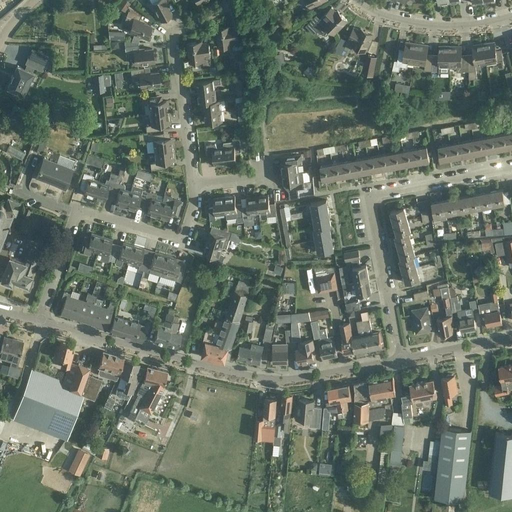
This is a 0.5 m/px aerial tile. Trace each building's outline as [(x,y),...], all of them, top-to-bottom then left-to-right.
[(124,0),(121,0),(119,4),(127,9),(130,4),(124,0)] [(158,0),(152,3),(151,4),(156,12),(161,20),(172,14),(166,2),(169,0),(158,0)] [(334,34),(340,28),(347,21),(337,11),(336,12),(331,8),(318,21),(313,26),(318,31),(320,33),(322,33),(328,28),(334,34)] [(134,34),(137,35),(140,36),(147,38),(151,26),(139,21),(141,16),(128,11),(124,22),(131,25),(129,31),(134,34)] [(309,23),(313,26),(318,21),(314,17),(309,23)] [(232,50),(239,49),(244,48),(243,42),(238,42),(238,40),(238,37),(237,27),(230,28),(230,26),(216,28),(217,38),(218,47),(231,45),(232,50)] [(346,44),(345,45),(352,48),(353,46),(356,47),(365,52),(373,35),(361,28),(360,30),(354,28),(346,44)] [(112,32),(111,40),(120,40),(121,32),(112,32)] [(134,34),(131,42),(138,43),(140,36),(137,35),(134,34)] [(139,50),(138,45),(138,43),(131,42),(124,41),(125,46),(126,58),(134,57),(135,64),(154,62),(152,49),(139,50)] [(190,62),(200,61),(203,61),(204,65),(211,64),(210,53),(209,43),(202,43),(202,41),(187,43),(190,62)] [(341,55),(345,45),(346,44),(339,41),(334,51),(341,55)] [(408,62),(414,63),(417,43),(406,42),(404,53),(399,52),(397,61),(394,60),(392,70),(399,71),(400,66),(407,67),(408,62)] [(494,42),(483,44),(486,63),(493,62),(494,68),(504,67),(502,52),(496,53),(494,42)] [(424,70),(431,71),(433,57),(426,57),(428,45),(417,43),(414,63),(425,64),(424,70)] [(476,65),(486,63),(483,44),(472,45),(474,57),(468,57),(469,71),(469,79),(477,78),(476,71),(476,65)] [(439,66),(450,66),(450,46),(439,46),(439,58),(433,57),(431,71),(439,72),(439,66)] [(457,72),(462,72),(469,71),(468,57),(461,58),(461,46),(450,46),(450,66),(457,66),(457,72)] [(47,56),(32,49),(26,63),(27,63),(24,69),(17,66),(14,73),(13,73),(10,79),(11,80),(8,88),(23,94),(33,73),(32,72),(34,66),(41,70),(47,56)] [(368,56),(366,68),(375,69),(377,58),(368,56)] [(309,66),(304,71),(310,76),(314,72),(309,66)] [(144,68),(134,69),(131,70),(132,81),(140,80),(141,87),(160,85),(158,72),(145,74),(144,68)] [(109,75),(102,75),(102,81),(103,86),(110,85),(109,75)] [(235,79),(236,88),(245,86),(244,78),(235,79)] [(197,81),(198,92),(215,90),(214,85),(221,84),(221,79),(197,81)] [(395,89),(395,90),(402,91),(403,84),(396,83),(396,85),(395,89)] [(245,86),(236,88),(237,95),(247,93),(245,86)] [(216,100),(215,90),(198,92),(199,102),(220,100),(216,100)] [(150,114),(169,112),(168,101),(162,102),(161,96),(142,98),(143,104),(148,103),(150,114)] [(221,110),(220,100),(199,102),(199,103),(203,102),(204,112),(221,110)] [(246,119),(245,107),(237,108),(239,120),(246,119)] [(223,121),(221,110),(204,112),(206,123),(223,121)] [(170,123),(169,112),(150,114),(151,125),(146,126),(146,131),(160,130),(159,124),(170,123)] [(46,128),(37,151),(42,153),(51,130),(46,128)] [(500,149),(511,147),(509,133),(497,135),(500,149)] [(154,151),(174,149),(172,138),(161,139),(160,134),(147,135),(147,134),(139,135),(140,140),(153,139),(154,151)] [(500,149),(497,135),(486,137),(488,151),(500,149)] [(476,153),(488,151),(486,137),(474,139),(476,153)] [(239,139),(240,141),(223,143),(224,147),(225,164),(236,163),(236,154),(241,154),(241,151),(249,150),(248,138),(239,139)] [(465,156),(476,153),(474,139),(462,142),(465,156)] [(453,158),(465,156),(462,142),(450,144),(453,158)] [(214,165),(225,164),(224,147),(217,148),(215,144),(206,145),(208,157),(213,157),(214,165)] [(438,146),(439,150),(441,160),(453,158),(450,144),(438,146)] [(415,149),(417,163),(430,160),(427,147),(415,149)] [(175,160),(174,149),(154,151),(155,162),(150,163),(151,169),(164,167),(164,161),(175,160)] [(406,165),(417,163),(415,149),(403,151),(406,165)] [(394,167),(406,165),(403,151),(391,153),(394,167)] [(380,156),(382,169),(394,167),(391,153),(380,156)] [(282,174),(299,172),(298,165),(302,164),(301,155),(281,157),(282,163),(280,163),(282,174)] [(370,171),(382,169),(380,156),(368,158),(370,171)] [(44,158),(37,177),(64,188),(72,169),(44,158)] [(358,174),(370,171),(368,158),(356,160),(358,174)] [(358,174),(356,160),(344,162),(347,176),(358,174)] [(347,176),(344,162),(332,164),(335,178),(347,176)] [(115,204),(125,207),(130,191),(124,189),(124,185),(119,183),(120,179),(122,180),(126,166),(121,164),(118,175),(112,194),(117,196),(115,204)] [(335,178),(332,164),(320,167),(323,180),(335,178)] [(303,172),(299,172),(282,174),(283,185),(289,184),(290,190),(305,188),(303,172)] [(83,195),(94,198),(99,182),(92,180),(93,175),(84,173),(79,187),(85,189),(83,195)] [(107,193),(112,194),(118,175),(111,173),(109,180),(107,180),(105,183),(99,182),(94,198),(104,201),(107,193)] [(139,202),(144,204),(147,192),(142,190),(143,188),(133,185),(131,191),(130,191),(125,207),(136,211),(139,202)] [(506,203),(505,199),(503,189),(491,191),(493,205),(506,203)] [(482,208),(493,205),(491,191),(479,194),(482,208)] [(157,217),(162,201),(156,199),(157,194),(147,192),(144,204),(149,205),(147,214),(157,217)] [(162,201),(157,217),(168,220),(170,214),(177,216),(181,201),(173,199),(172,196),(164,194),(162,201)] [(470,210),(482,208),(479,194),(467,196),(470,210)] [(257,196),(259,213),(266,212),(267,216),(276,215),(275,203),(269,203),(268,195),(257,196)] [(224,197),(226,214),(227,219),(237,218),(238,222),(244,221),(243,219),(243,216),(242,207),(242,204),(236,204),(235,196),(224,197)] [(259,213),(257,196),(246,197),(247,206),(242,207),(243,216),(243,219),(244,219),(249,219),(252,218),(253,214),(259,213)] [(470,210),(467,196),(455,198),(458,212),(470,210)] [(226,214),(224,197),(213,198),(214,207),(208,208),(210,220),(216,219),(215,215),(226,214)] [(0,253),(3,249),(1,248),(4,242),(2,241),(4,235),(10,237),(15,226),(12,225),(15,216),(16,216),(20,203),(8,198),(5,205),(4,206),(3,204),(1,203),(0,202),(0,253)] [(446,214),(458,212),(455,198),(444,200),(446,214)] [(313,215),(329,212),(326,200),(311,203),(313,215)] [(432,203),(433,212),(434,216),(446,214),(444,200),(432,203)] [(29,218),(31,210),(22,207),(20,215),(29,218)] [(282,221),(287,220),(303,217),(302,212),(291,214),(291,216),(286,217),(285,208),(280,208),(282,221)] [(394,224),(407,220),(404,208),(390,212),(394,224)] [(331,225),(329,212),(313,215),(315,228),(331,225)] [(56,219),(47,215),(43,226),(52,229),(56,219)] [(411,231),(407,220),(394,224),(397,235),(395,235),(395,236),(409,232),(409,231),(411,231)] [(498,228),(498,234),(504,234),(511,233),(511,221),(503,222),(504,228),(498,228)] [(486,235),(492,235),(498,234),(498,228),(492,229),(492,225),(490,224),(485,224),(485,228),(486,232),(486,235)] [(331,225),(315,228),(314,228),(316,240),(331,237),(329,225),(331,225)] [(206,242),(223,247),(227,248),(229,241),(232,232),(219,229),(218,234),(210,231),(206,242)] [(412,243),(409,232),(395,236),(398,247),(412,243)] [(89,254),(90,251),(97,253),(102,236),(91,233),(89,239),(84,237),(80,252),(85,253),(89,254)] [(112,261),(115,249),(110,248),(112,239),(102,236),(97,253),(103,254),(102,259),(102,260),(103,261),(106,262),(108,262),(108,260),(112,261)] [(318,253),(324,252),(334,250),(331,237),(316,240),(318,253)] [(441,242),(433,243),(432,238),(426,239),(428,247),(433,246),(438,245),(438,248),(442,247),(441,242)] [(511,261),(511,239),(495,243),(497,256),(506,254),(508,262),(511,261)] [(465,240),(452,242),(452,250),(466,249),(465,240)] [(481,243),(483,250),(490,249),(489,241),(481,243)] [(122,265),(123,260),(129,262),(134,246),(123,242),(121,251),(115,249),(112,261),(115,262),(115,264),(116,265),(119,266),(121,266),(122,265)] [(221,253),(223,247),(206,242),(203,253),(211,255),(210,261),(222,264),(224,255),(221,253)] [(415,255),(412,243),(398,247),(402,259),(399,259),(413,255),(415,255)] [(143,271),(147,259),(142,257),(144,249),(134,246),(129,262),(139,265),(138,269),(143,271)] [(8,250),(3,249),(0,253),(0,272),(2,273),(1,278),(11,282),(13,279),(28,285),(32,274),(31,274),(39,254),(29,251),(26,262),(6,254),(8,250)] [(347,274),(341,275),(343,283),(369,278),(366,265),(360,266),(359,258),(360,258),(358,250),(345,253),(346,261),(351,260),(355,281),(348,282),(347,274)] [(165,255),(155,252),(152,260),(147,259),(143,271),(149,272),(159,276),(160,271),(165,255)] [(165,255),(160,271),(161,272),(159,276),(170,279),(180,282),(181,279),(184,270),(173,266),(176,258),(165,255)] [(416,267),(413,255),(399,259),(403,271),(416,267)] [(283,267),(276,265),(274,272),(281,274),(283,267)] [(327,289),(343,287),(343,283),(341,275),(339,266),(315,270),(319,291),(327,289)] [(420,279),(416,267),(403,271),(406,283),(420,279)] [(343,283),(343,287),(344,291),(350,290),(350,289),(356,288),(357,294),(371,292),(369,278),(343,283)] [(220,314),(218,319),(225,321),(218,342),(213,340),(215,332),(206,330),(203,340),(206,341),(202,356),(225,361),(226,359),(230,360),(232,347),(251,285),(238,280),(227,313),(223,311),(221,315),(220,314)] [(443,306),(445,306),(447,316),(437,318),(440,335),(453,332),(451,324),(454,323),(452,313),(450,305),(449,297),(450,297),(450,296),(449,288),(448,286),(433,289),(434,296),(442,294),(442,297),(442,298),(443,306)] [(449,288),(450,296),(457,295),(456,289),(455,289),(453,287),(449,288)] [(93,292),(89,290),(86,299),(87,299),(86,302),(77,299),(71,318),(83,322),(92,295),(93,292)] [(429,298),(427,290),(414,293),(415,301),(429,298)] [(169,291),(167,296),(174,299),(176,293),(169,291)] [(71,318),(77,299),(70,297),(71,294),(64,292),(61,300),(64,301),(60,314),(71,318)] [(490,293),(492,302),(478,304),(482,324),(487,323),(488,325),(502,323),(496,292),(490,293)] [(96,297),(92,295),(83,322),(95,325),(101,307),(93,304),(94,302),(95,302),(96,297)] [(457,296),(450,297),(452,309),(459,308),(457,296)] [(359,299),(346,302),(348,310),(352,309),(353,309),(361,307),(359,299)] [(110,307),(109,310),(101,307),(95,325),(106,329),(115,303),(110,301),(108,307),(110,307)] [(157,308),(150,306),(148,313),(155,315),(157,308)] [(416,333),(432,330),(427,307),(412,310),(416,333)] [(475,328),(476,328),(472,308),(458,310),(462,331),(465,330),(465,331),(466,332),(475,330),(475,329),(475,328)] [(158,324),(156,331),(153,341),(164,344),(173,315),(175,311),(169,309),(168,314),(167,313),(163,325),(158,324)] [(277,315),(276,322),(291,321),(290,314),(284,314),(277,315)] [(180,317),(173,315),(164,344),(177,348),(182,335),(175,333),(178,323),(180,317)] [(141,341),(144,331),(145,330),(142,330),(138,328),(140,324),(115,316),(110,332),(134,339),(141,341)] [(246,320),(245,320),(243,330),(251,332),(254,321),(252,321),(253,317),(247,316),(246,320)] [(292,321),(292,328),(293,341),(301,340),(299,323),(298,323),(297,320),(297,317),(292,317),(292,320),(292,321)] [(311,321),(314,336),(314,339),(321,337),(321,339),(320,339),(321,345),(323,357),(330,356),(331,357),(331,358),(336,357),(336,356),(336,355),(337,355),(334,337),(328,338),(326,328),(320,330),(318,319),(311,321)] [(379,332),(372,333),(369,319),(363,320),(369,348),(382,346),(379,332)] [(355,351),(369,348),(363,320),(357,321),(359,336),(353,337),(352,334),(355,351)] [(271,342),(274,324),(267,323),(263,340),(271,342)] [(355,351),(352,334),(350,323),(340,325),(342,336),(341,336),(345,353),(355,351)] [(4,336),(0,351),(0,357),(11,360),(9,366),(16,368),(23,341),(4,336)] [(300,342),(301,349),(297,350),(299,362),(300,365),(306,364),(306,361),(314,359),(311,347),(314,347),(313,339),(300,342)] [(63,382),(70,385),(78,366),(70,363),(73,352),(71,352),(73,345),(60,341),(56,357),(64,360),(62,367),(69,368),(63,382)] [(260,363),(262,354),(264,346),(251,343),(250,348),(240,346),(239,349),(237,358),(260,363)] [(273,350),(273,353),(273,363),(288,363),(288,353),(287,344),(273,344),(273,350)] [(124,357),(103,351),(98,367),(112,371),(110,378),(116,380),(119,374),(124,357)] [(132,393),(140,377),(145,369),(138,366),(139,364),(126,360),(121,376),(127,377),(123,389),(117,387),(116,392),(116,394),(118,396),(127,399),(130,392),(132,393)] [(70,387),(81,391),(87,375),(90,368),(78,364),(78,366),(70,385),(70,387)] [(495,387),(496,394),(509,392),(506,380),(511,378),(511,364),(499,367),(501,382),(500,382),(500,386),(495,387)] [(9,366),(7,374),(17,376),(19,369),(16,368),(9,366)] [(163,388),(167,371),(147,366),(143,382),(140,389),(127,416),(144,424),(155,402),(156,402),(163,388)] [(66,439),(81,400),(84,392),(81,391),(70,387),(70,385),(63,382),(32,369),(12,418),(66,439)] [(450,393),(457,391),(455,375),(453,375),(453,374),(447,375),(446,377),(442,377),(446,404),(452,403),(450,393)] [(84,392),(81,400),(86,402),(88,396),(94,398),(101,380),(87,375),(81,391),(84,392)] [(355,391),(354,420),(369,420),(369,419),(384,416),(385,406),(385,404),(392,402),(391,395),(396,394),(393,376),(369,380),(354,383),(355,391)] [(402,402),(403,413),(404,417),(413,415),(411,402),(415,401),(416,404),(418,405),(422,405),(423,402),(423,400),(437,397),(433,379),(410,384),(411,392),(402,394),(403,400),(403,402),(402,402)] [(349,384),(338,386),(343,411),(349,410),(347,399),(352,398),(351,394),(349,384)] [(330,402),(326,402),(328,411),(337,411),(339,418),(344,416),(343,412),(343,411),(338,386),(328,388),(330,398),(330,402)] [(282,394),(281,404),(281,409),(284,409),(283,422),(285,422),(284,431),(289,431),(293,395),(282,394)] [(110,408),(115,398),(109,395),(104,405),(110,408)] [(274,426),(276,408),(277,398),(265,397),(264,407),(263,414),(263,421),(256,420),(255,437),(274,439),(275,426),(274,426)] [(297,406),(296,419),(309,420),(309,426),(320,427),(321,417),(322,407),(314,406),(314,400),(299,399),(299,407),(297,406)] [(403,413),(395,412),(394,412),(393,412),(392,424),(394,424),(390,464),(400,465),(405,427),(403,417),(404,417),(403,413)] [(275,426),(274,439),(274,444),(280,445),(282,426),(275,425),(275,426)] [(429,454),(439,455),(443,427),(437,427),(435,442),(430,441),(429,454)] [(443,427),(439,455),(439,462),(438,471),(435,497),(448,498),(448,502),(451,503),(452,502),(453,502),(453,499),(464,500),(471,431),(443,427)] [(511,493),(511,433),(495,432),(489,491),(511,493)] [(97,439),(89,435),(85,441),(94,446),(97,439)] [(97,450),(85,443),(82,448),(94,455),(97,450)] [(99,445),(96,455),(107,458),(110,448),(99,445)] [(79,448),(68,470),(80,475),(90,454),(79,448)] [(424,460),(423,469),(438,471),(439,462),(424,460)] [(335,463),(334,473),(339,473),(347,474),(348,465),(340,464),(335,463)] [(321,464),(320,473),(331,474),(332,465),(321,464)] [(383,505),(385,483),(376,482),(374,504),(383,505)]
